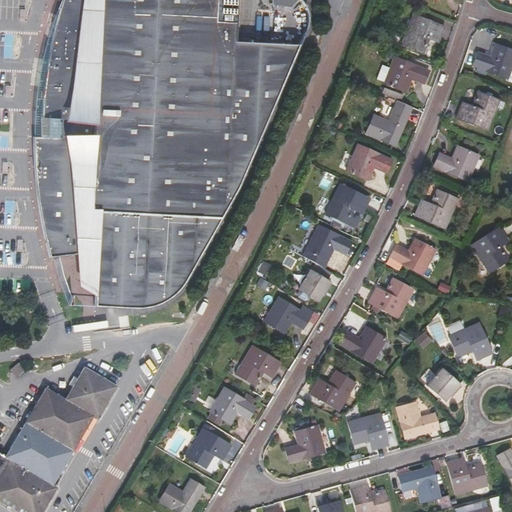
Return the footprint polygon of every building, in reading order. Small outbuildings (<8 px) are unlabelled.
[(78,267),(81,284),(93,293),(92,307),(120,308),(135,309),(149,307),(161,302),(161,298),(167,299),(178,289),(183,282),(190,268),(188,267),(189,261),(193,263),(235,188),(298,61),(264,60),(233,58),(234,41),(236,0),(60,0),(54,20),(49,45),(44,70),(42,89),(40,106),(40,118),(47,118),(47,137),(31,137),(31,151),(33,172),(36,199),(40,226),(44,244),(48,257),(76,254),(78,267)] [(445,27),(414,15),(401,46),(423,55),(429,40),(438,44),(445,27)] [(265,42),(234,41),(233,58),(264,60),(265,42)] [(511,66),(511,51),(495,45),(491,57),(478,52),(473,66),(508,79),(511,66)] [(429,71),(394,58),(384,83),(406,92),(410,80),(423,85),(429,71)] [(402,97),(383,90),(381,95),(399,103),(402,97)] [(499,100),(478,92),(472,106),(462,103),(455,119),(487,132),(499,100)] [(410,116),(393,109),(388,121),(374,115),(365,135),(396,147),(410,116)] [(392,160),(357,145),(346,171),(368,180),(373,169),(385,174),(392,160)] [(478,157),(457,148),(452,159),(439,154),(433,167),(467,182),(478,157)] [(371,199),(340,184),(324,215),(346,226),(353,211),(362,216),(371,199)] [(458,200),(437,190),(431,205),(421,200),(414,216),(444,231),(458,200)] [(324,269),(333,250),(335,248),(339,250),(337,252),(345,256),(352,243),(318,227),(306,251),(315,255),(311,262),(324,269)] [(509,243),(499,227),(471,246),(489,274),(509,262),(500,248),(509,243)] [(434,251),(415,241),(409,251),(397,245),(390,258),(422,275),(434,251)] [(322,295),(329,283),(309,271),(296,293),(296,296),(306,303),(308,302),(311,298),(318,302),(322,295)] [(413,290),(393,279),(385,293),(376,288),(368,303),(397,320),(413,290)] [(332,285),(329,283),(322,295),(325,297),(332,285)] [(310,317),(278,298),(264,322),(284,334),(291,323),(302,330),(310,317)] [(493,355),(479,323),(461,331),(459,327),(446,333),(448,337),(457,359),(472,353),(476,362),(493,355)] [(385,341),(366,329),(359,339),(347,332),(340,345),(371,364),(385,341)] [(282,363),(253,345),(235,375),(255,387),(263,374),(272,379),(282,363)] [(17,362),(8,370),(14,377),(23,369),(17,362)] [(95,373),(83,366),(63,400),(44,388),(34,406),(9,448),(4,457),(0,454),(0,502),(17,511),(42,511),(57,488),(52,485),(92,417),(97,420),(117,386),(95,373)] [(449,396),(459,385),(441,370),(427,386),(444,402),(449,396)] [(355,383),(336,371),(328,385),(318,380),(309,395),(338,412),(355,383)] [(461,387),(459,385),(449,396),(451,399),(461,387)] [(244,401),(224,388),(210,412),(230,424),(236,414),(248,420),(256,408),(244,401)] [(259,402),(247,395),(244,401),(256,408),(259,402)] [(420,417),(417,403),(396,408),(405,440),(438,431),(433,414),(420,417)] [(389,447),(380,414),(347,423),(353,445),(369,441),(371,451),(389,447)] [(324,453),(317,427),(295,433),(298,445),(285,449),(289,463),(324,453)] [(232,445),(203,428),(185,458),(205,469),(213,456),(222,461),(232,445)] [(511,452),(511,450),(497,457),(511,484),(511,452)] [(466,468),(463,458),(446,463),(455,495),(488,486),(481,464),(466,468)] [(440,498),(431,467),(398,476),(403,493),(416,489),(420,503),(440,498)] [(190,511),(205,489),(190,480),(183,491),(169,484),(158,502),(175,511),(190,511)] [(370,494),(367,484),(348,489),(354,511),(391,511),(385,490),(370,494)] [(447,496),(440,498),(443,510),(451,507),(447,496)] [(500,509),(496,496),(488,498),(491,511),(500,509)] [(340,511),(338,502),(317,508),(317,511),(340,511)]
